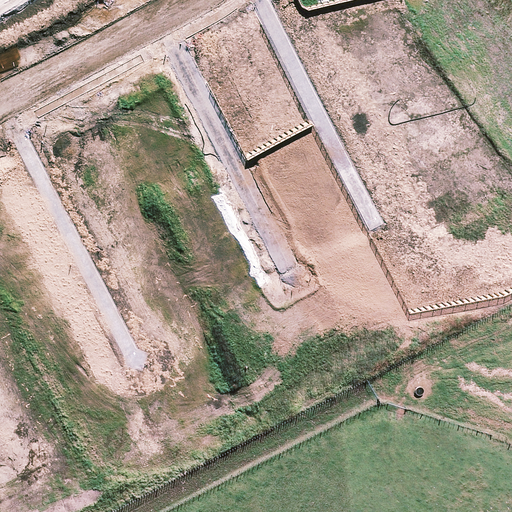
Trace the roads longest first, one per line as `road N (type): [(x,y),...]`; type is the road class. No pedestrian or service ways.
road 1 (unknown): [(21,90),(199,458)]
road 2 (residential): [(193,0),(0,102)]
